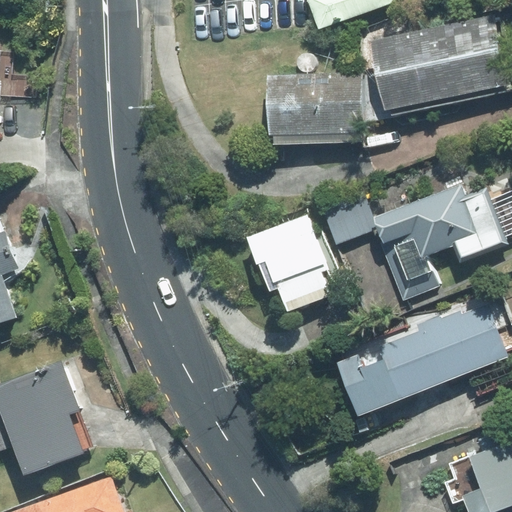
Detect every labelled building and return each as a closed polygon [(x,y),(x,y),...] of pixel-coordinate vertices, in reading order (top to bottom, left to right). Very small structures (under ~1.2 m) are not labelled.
[(313,0),(324,29),(402,1),(401,0),(313,0)] [(511,74),(499,15),(377,42),(392,111),(511,85),(511,74)] [(367,74),(274,76),(275,137),(368,135),(367,74)] [(365,191),(326,207),(340,243),(378,229),(405,298),(441,285),(429,256),(458,245),(465,263),(511,244),(510,239),(511,237),(511,204),(510,205),(506,194),(494,198),(490,190),(469,198),(464,186),(377,220),(365,191)] [(311,215),(252,238),(273,292),(283,288),(292,311),(334,295),(325,271),(332,269),(311,215)] [(0,326),(21,319),(5,275),(22,269),(8,231),(0,234),(0,326)] [(343,360),(365,415),(511,357),(489,302),(343,360)] [(67,362),(0,387),(0,393),(30,474),(90,452),(76,414),(86,410),(67,362)] [(497,511),(499,511),(511,511),(511,444),(502,449),(496,434),(481,441),(487,455),(456,467),(461,480),(451,484),(459,504),(468,500),(472,511),(497,511)] [(127,511),(114,476),(13,511),(127,511)]
